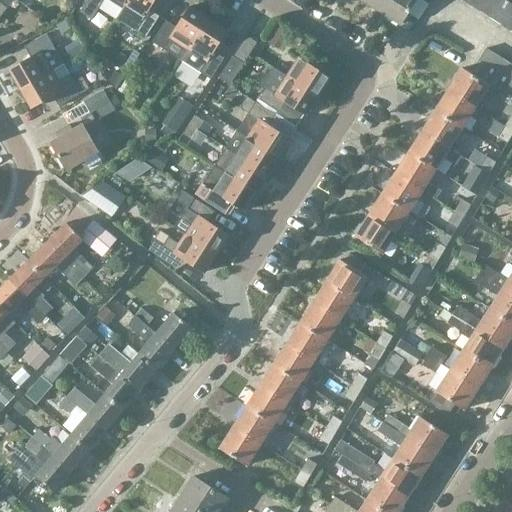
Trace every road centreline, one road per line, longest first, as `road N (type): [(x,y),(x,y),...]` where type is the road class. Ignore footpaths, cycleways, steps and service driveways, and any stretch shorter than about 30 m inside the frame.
road 1 (residential): [(88,511),(236,330),(240,274),(360,87),(352,52),(269,0)]
road 2 (residential): [(0,235),(21,210),(26,187),(24,163),(0,116)]
